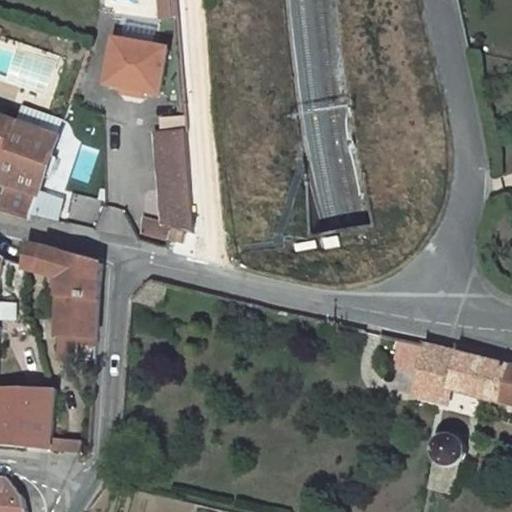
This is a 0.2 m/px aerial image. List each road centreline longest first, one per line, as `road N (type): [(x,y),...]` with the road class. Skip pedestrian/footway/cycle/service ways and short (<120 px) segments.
road 1 (unclassified): [(434,309),(458,241),(466,164),(439,0)]
road 2 (unclassified): [(123,255),(434,309)]
road 3 (residential): [(77,502),(113,452),(123,255)]
road 4 (residential): [(123,255),(0,221)]
